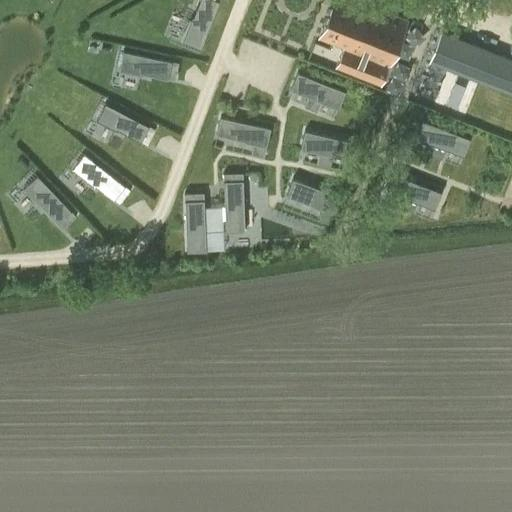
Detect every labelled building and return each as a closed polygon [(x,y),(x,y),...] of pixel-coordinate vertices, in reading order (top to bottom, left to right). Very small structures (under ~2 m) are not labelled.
[(183,39),(202,46),(219,0),(199,0),(194,15),(193,15),(183,39)] [(361,0),(332,0),(319,35),(345,45),(337,66),(381,83),(407,17),(361,0)] [(430,60),(511,92),(511,57),(441,30),(430,60)] [(176,79),(179,61),(124,50),(120,69),(141,73),(141,72),(176,79)] [(337,108),(345,91),(323,81),(323,80),(320,79),(319,80),(298,70),(290,88),(307,95),(303,105),(316,111),(320,101),(337,108)] [(146,143),(154,127),(104,101),(94,118),(114,128),(114,127),(146,143)] [(264,158),(270,129),(220,118),(216,136),(244,142),(244,143),(253,145),(251,156),(264,158)] [(468,156),(475,138),(427,120),(420,138),(438,145),(434,155),(447,160),(450,150),(468,156)] [(332,160),(347,163),(350,164),(355,146),(354,146),(331,140),(328,139),(328,140),(304,135),(300,153),(319,157),(316,168),(330,171),(332,160)] [(129,187),(85,151),(72,167),(93,183),(93,182),(118,201),(129,187)] [(437,208),(443,191),(395,172),(388,190),(406,197),(402,207),(415,212),(419,202),(437,208)] [(62,227),(75,215),(36,173),(22,187),(37,203),(38,202),(62,227)] [(244,232),(241,174),(223,174),(225,233),(244,232)] [(333,198),(290,183),(284,200),(311,210),(310,211),(319,214),(316,224),(321,226),(326,228),(328,229),(329,228),(339,200),(337,200),(333,198)] [(206,252),(203,194),(184,195),(187,253),(206,252)]
